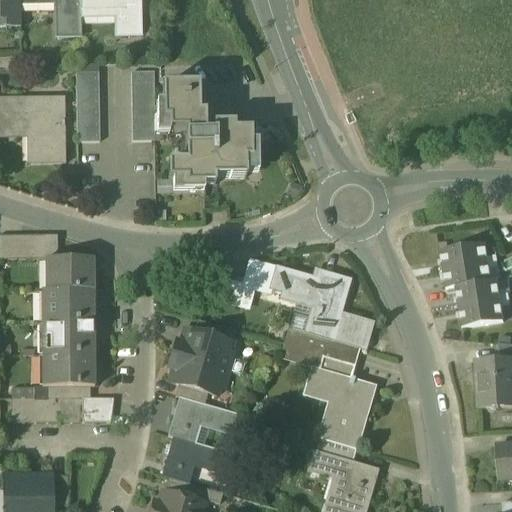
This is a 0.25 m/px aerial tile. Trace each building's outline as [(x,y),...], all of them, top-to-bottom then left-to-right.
[(0,0),(0,27),(21,27),(21,2),(20,0),(0,0)] [(20,0),(21,2),(57,1),(58,38),(81,38),(81,15),(80,3),(80,0),(20,0)] [(80,0),(80,3),(81,15),(120,14),(121,37),(142,37),(141,0),(80,0)] [(98,76),(98,68),(76,68),(76,76),(98,76)] [(155,144),(154,75),(131,75),(132,144),(155,144)] [(99,145),(98,76),(76,76),(77,145),(99,145)] [(234,133),(234,126),(205,126),(204,116),(199,117),(198,88),(162,88),(163,123),(169,123),(169,134),(185,134),(186,164),(169,164),(170,183),(191,183),(191,188),(215,188),(214,181),(246,180),(245,163),(251,163),(251,132),(234,133)] [(66,166),(64,100),(0,101),(0,140),(27,140),(27,166),(66,166)] [(9,239),(0,238),(0,262),(10,262),(9,239)] [(22,262),(21,238),(9,239),(10,262),(22,262)] [(33,238),(21,238),(22,262),(34,262),(33,238)] [(45,238),(33,238),(34,262),(45,262),(46,262),(45,238)] [(57,238),(45,238),(46,262),(58,262),(57,238)] [(485,246),(440,253),(443,273),(488,265),(487,259),(485,246)] [(94,261),(61,262),(58,262),(46,262),(45,262),(45,294),(95,294),(94,261)] [(276,271),(251,264),(244,289),(269,297),(271,292),(270,292),(276,271)] [(488,265),(443,273),(446,292),(456,290),(491,284),(489,271),(488,265)] [(349,285),(320,277),(318,283),(276,271),(270,292),(271,292),(283,296),(281,302),(316,312),(315,314),(318,315),(310,339),(332,345),(340,318),(349,285)] [(491,284),(456,290),(459,310),(500,304),(499,298),(497,283),(491,284)] [(45,294),(42,294),(43,327),(95,326),(95,294),(45,294)] [(500,304),(459,310),(462,331),(504,324),(501,310),(500,304)] [(373,327),(340,318),(332,345),(359,353),(365,355),(373,327)] [(236,335),(198,324),(195,335),(233,347),(236,335)] [(95,326),(43,327),(43,359),(95,358),(95,326)] [(310,339),(288,332),(284,349),(319,359),(355,370),(359,353),(332,345),(310,339)] [(195,335),(185,333),(179,353),(175,351),(173,358),(229,375),(234,356),(230,355),(233,347),(195,335)] [(511,347),(499,347),(500,362),(511,361),(511,347)] [(319,359),(284,349),(280,363),(311,372),(311,370),(315,371),(319,359)] [(95,358),(43,359),(43,389),(46,389),(91,388),(95,388),(95,358)] [(229,375),(173,358),(171,365),(175,366),(169,386),(179,389),(208,397),(217,400),(220,392),(223,393),(229,375)] [(355,370),(319,359),(315,371),(351,382),(355,370)] [(511,361),(500,362),(477,364),(479,411),(511,410),(511,361)] [(315,371),(311,370),(311,372),(305,392),(330,399),(318,442),(357,453),(358,454),(368,419),(366,418),(375,389),(351,382),(315,371)] [(91,388),(46,389),(47,403),(59,403),(71,403),(83,403),(91,403),(91,388)] [(208,397),(179,389),(175,400),(179,401),(204,409),(208,397)] [(204,409),(179,401),(171,429),(192,436),(195,427),(235,439),(241,419),(204,409)] [(35,403),(23,403),(23,426),(35,426),(35,403)] [(47,403),(35,403),(35,426),(59,426),(59,403),(47,403)] [(71,403),(59,403),(59,426),(71,426),(71,403)] [(83,403),(71,403),(71,426),(83,426),(83,403)] [(192,436),(171,429),(168,440),(173,441),(189,446),(192,436)] [(189,446),(173,441),(161,479),(169,482),(187,487),(187,486),(183,485),(188,467),(228,478),(234,459),(189,446)] [(357,453),(321,443),(317,456),(314,454),(307,476),(341,486),(334,507),(325,505),(322,511),(366,511),(374,484),(376,485),(380,474),(353,466),(357,453)] [(511,449),(497,450),(499,477),(511,475),(511,449)] [(51,479),(6,479),(6,495),(0,495),(0,511),(50,511),(51,509),(51,481),(51,479)] [(67,509),(67,480),(51,481),(51,509),(67,509)] [(187,487),(169,482),(165,496),(163,495),(160,507),(154,505),(151,511),(204,511),(206,507),(204,507),(205,503),(219,507),(222,497),(187,487)]
